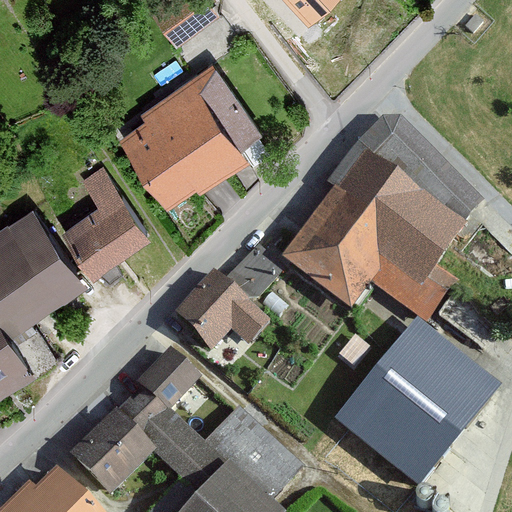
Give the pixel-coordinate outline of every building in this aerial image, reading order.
[(173,47),(217,13),(206,0),(157,0),(144,11),(173,47)] [(327,0),(293,0),(310,17),(327,0)] [(105,138),(160,211),(259,138),(205,65),(105,138)] [(328,193),(277,263),(345,316),(369,286),(424,328),(454,283),(431,266),(481,205),(399,121),(377,120),(354,145),(321,188),(328,193)] [(75,182),(90,205),(51,234),(84,278),(144,234),(97,168),(75,182)] [(83,285),(28,204),(0,222),(0,391),(25,376),(29,380),(55,362),(27,322),(83,285)] [(187,342),(230,294),(211,274),(169,319),(187,342)] [(247,352),(268,326),(230,294),(187,342),(207,358),(227,335),(247,352)] [(418,496),(500,395),(412,324),(330,425),(418,496)] [(271,511),(268,509),(302,471),(236,412),(204,447),(169,412),(198,381),(170,355),(136,391),(148,402),(124,426),(151,454),(177,483),(151,511),(271,511)] [(124,426),(112,413),(62,461),(102,502),(151,454),(124,426)] [(84,511),(49,474),(30,491),(25,487),(0,511),(84,511)] [(415,511),(417,511),(418,508),(418,504),(417,501),(415,498),(412,497),(408,497),(405,498),(402,500),(401,503),(401,507),(402,510),(403,511),(415,511)]
